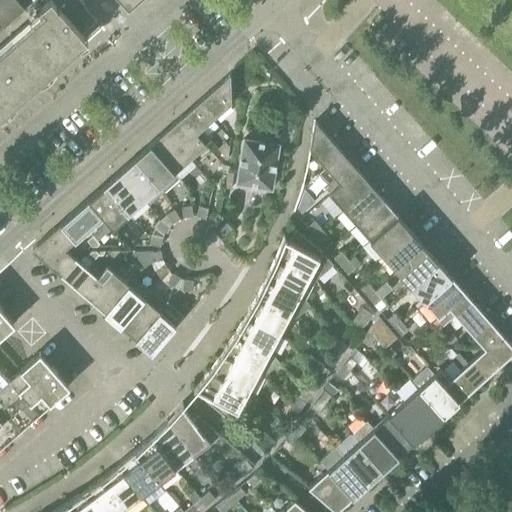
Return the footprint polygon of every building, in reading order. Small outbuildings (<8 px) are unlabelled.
[(0,0),(0,114),(7,108),(8,107),(26,91),(28,90),(46,73),(48,72),(66,56),(67,55),(86,39),(87,37),(87,36),(82,31),(98,18),(81,0),(31,0),(5,23),(0,17),(0,0)] [(231,102),(230,73),(180,117),(194,134),(201,128),(231,102)] [(180,117),(164,130),(189,158),(190,157),(211,139),(201,128),(194,134),(180,117)] [(309,147),(336,177),(341,182),(357,168),(314,120),(309,147)] [(164,130),(149,144),(179,177),(195,163),(190,157),(189,158),(164,130)] [(279,143),(243,137),(236,182),(272,188),(279,143)] [(218,147),(227,158),(229,146),(225,141),(218,147)] [(149,144),(133,158),(158,185),(159,185),(164,190),(179,177),(149,144)] [(143,199),(158,185),(133,158),(118,171),(143,199)] [(324,187),(343,208),(371,184),(357,168),(341,182),(336,177),(324,187)] [(128,212),(143,199),(118,171),(103,184),(113,195),(128,212)] [(225,187),(227,188),(231,188),(234,172),(229,171),(227,171),(225,187)] [(112,226),(128,212),(113,195),(103,184),(88,198),(102,214),(112,226)] [(343,208),(357,223),(384,199),(371,184),(343,208)] [(304,188),(297,207),(302,212),(315,200),(304,188)] [(102,214),(88,198),(60,222),(75,239),(87,228),(93,235),(97,239),(112,226),(102,214)] [(357,223),(370,239),(398,214),(384,199),(357,223)] [(191,204),(182,205),(183,216),(193,215),(191,204)] [(208,207),(199,205),(196,215),(205,218),(208,207)] [(166,213),(172,222),(180,217),(174,208),(166,213)] [(223,217),(215,211),(209,219),(216,225),(223,217)] [(370,239),(384,254),(411,230),(398,214),(370,239)] [(169,225),(160,219),(155,226),(164,232),(169,225)] [(314,234),(321,227),(314,219),(307,225),(314,234)] [(75,239),(60,222),(30,248),(60,273),(75,256),(65,248),(75,239)] [(232,229),(227,222),(218,228),(224,235),(232,229)] [(328,235),(321,227),(314,234),(321,242),(328,235)] [(384,254),(397,269),(425,245),(411,230),(384,254)] [(162,236),(152,233),(150,243),(160,245),(162,236)] [(278,248),(274,257),(315,279),(333,263),(322,250),(301,233),(296,243),(283,236),(278,248)] [(87,240),(92,245),(97,245),(99,242),(97,239),(93,235),(87,240)] [(397,269),(411,284),(438,260),(425,245),(397,269)] [(160,249),(150,251),(152,261),(162,258),(160,249)] [(99,253),(96,250),(91,250),(86,256),(92,260),(99,253)] [(341,265),(348,258),(341,250),(334,256),(341,265)] [(98,276),(75,256),(60,273),(88,297),(103,280),(112,269),(107,265),(98,276)] [(272,263),(265,277),(306,299),(305,298),(315,279),(274,257),(272,263)] [(355,266),(348,258),(341,265),(348,273),(355,266)] [(411,284),(425,300),(452,276),(438,260),(411,284)] [(169,269),(164,262),(155,268),(161,276),(169,269)] [(103,280),(88,297),(103,311),(128,283),(112,269),(103,280)] [(180,277),(172,272),(167,281),(175,286),(180,277)] [(443,321),(454,311),(449,306),(466,292),(452,276),(425,300),(439,316),(443,321)] [(256,296),(288,313),(295,317),(311,304),(306,299),(265,277),(256,296)] [(193,279),(184,278),(182,288),(192,290),(193,279)] [(368,295),(375,289),(368,281),(361,287),(368,295)] [(103,311),(119,324),(143,296),(128,283),(103,311)] [(382,297),(375,289),(368,295),(375,303),(382,297)] [(490,319),(466,292),(449,306),(454,311),(473,334),(490,319)] [(159,309),(143,296),(119,324),(134,337),(159,309)] [(278,332),(288,313),(256,296),(255,296),(245,314),(278,332)] [(0,305),(0,335),(15,322),(0,305)] [(360,329),(373,312),(364,305),(351,322),(360,329)] [(176,323),(159,309),(134,337),(151,351),(176,323)] [(395,312),(387,318),(394,326),(402,319),(395,312)] [(237,328),(234,333),(268,351),(278,332),(245,314),(237,328)] [(402,319),(394,326),(401,334),(409,327),(404,322),(403,321),(402,320),(402,319)] [(511,352),(511,343),(490,319),(473,334),(485,346),(471,359),(486,376),(511,352)] [(375,336),(381,328),(374,322),(367,330),(375,336)] [(361,339),(368,344),(376,354),(383,346),(375,336),(367,330),(361,339)] [(354,338),(346,332),(340,341),(347,346),(354,338)] [(452,332),(444,338),(447,342),(452,342),(457,337),(452,332)] [(222,351),(258,370),(258,371),(264,374),(280,361),(274,354),(268,351),(234,333),(229,341),(222,351)] [(341,355),(347,346),(340,341),(333,349),(341,355)] [(447,347),(444,350),(450,357),(456,352),(451,347),(447,347)] [(10,377),(25,393),(55,367),(40,350),(10,377)] [(215,361),(209,368),(248,389),(258,371),(258,370),(222,351),(215,361)] [(349,355),(342,363),(350,369),(356,361),(349,355)] [(434,372),(458,400),(486,376),(471,359),(449,378),(440,367),(434,372)] [(350,369),(342,363),(336,372),(343,377),(350,369)] [(330,369),(322,364),(316,372),(323,378),(330,369)] [(419,386),(443,414),(458,400),(434,372),(427,365),(412,378),(419,386)] [(55,367),(25,393),(24,394),(39,411),(70,384),(55,367)] [(238,409),(248,389),(209,368),(203,376),(195,387),(213,396),(210,402),(231,420),(238,409)] [(317,386),(323,378),(316,372),(309,381),(317,386)] [(24,394),(25,393),(10,377),(0,385),(0,398),(23,425),(39,411),(24,394)] [(428,427),(443,414),(419,386),(403,400),(428,427)] [(317,396),(324,402),(331,394),(323,388),(317,396)] [(306,401),(298,395),(292,404),(299,409),(306,401)] [(318,410),(324,402),(317,396),(310,405),(318,410)] [(23,425),(0,398),(0,431),(7,439),(23,425)] [(403,400),(388,413),(413,441),(428,427),(403,400)] [(181,403),(166,419),(193,454),(220,433),(199,415),(194,419),(181,403)] [(273,403),(268,408),(276,415),(280,411),(273,403)] [(293,418),(299,409),(292,404),(285,412),(293,418)] [(388,413),(373,426),(397,454),(413,441),(388,413)] [(166,419),(150,435),(175,467),(193,454),(166,419)] [(382,468),(397,454),(373,426),(373,427),(366,420),(351,433),(382,468)] [(298,421),(292,429),(299,435),(306,427),(298,421)] [(299,435),(292,429),(285,438),(293,444),(299,435)] [(262,432),(256,440),(268,450),(275,442),(262,432)] [(367,481),(382,468),(351,433),(350,432),(336,445),(367,481)] [(141,443),(134,449),(158,480),(175,467),(150,435),(141,443)] [(327,468),(328,467),(352,495),(367,481),(336,445),(320,459),(327,468)] [(130,453),(117,463),(140,494),(158,480),(134,449),(130,453)] [(236,465),(242,473),(251,466),(245,458),(236,465)] [(108,471),(101,476),(124,506),(140,494),(117,463),(108,471)] [(328,467),(327,468),(308,485),(336,509),(352,495),(328,467)] [(261,478),(256,471),(247,478),(253,485),(261,478)] [(100,511),(116,511),(124,506),(101,476),(89,486),(83,489),(100,511)] [(239,484),(231,491),(237,498),(245,492),(239,484)] [(100,511),(83,489),(66,501),(74,511),(100,511)] [(200,497),(207,504),(215,497),(209,490),(200,497)] [(229,505),(237,498),(231,491),(223,498),(229,505)] [(198,511),(207,504),(200,497),(192,503),(198,511)] [(278,511),(311,511),(295,498),(278,511)] [(74,511),(66,501),(47,511),(74,511)] [(196,511),(198,511),(192,503),(183,511),(184,511),(196,511)]
